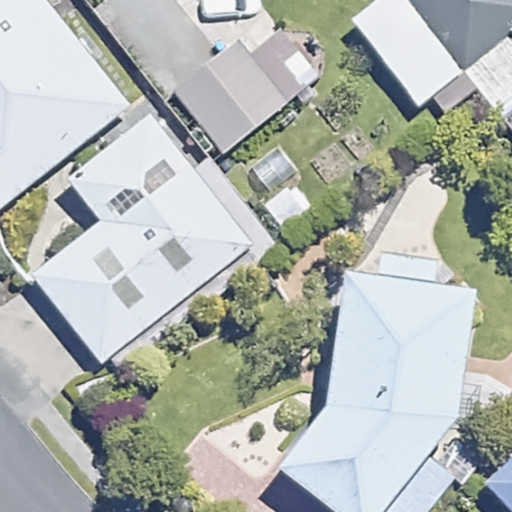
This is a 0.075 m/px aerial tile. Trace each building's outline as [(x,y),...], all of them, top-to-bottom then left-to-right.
[(0,0),(0,209),(129,106),(44,0),(0,0)] [(511,0),(379,0),(355,19),(421,104),(511,32),(511,0)] [(228,156),(320,77),(271,21),(180,99),(228,156)] [(195,171),(153,116),(70,179),(103,223),(36,274),(102,361),(183,299),(187,304),(269,242),(207,161),(195,171)] [(436,254),(383,245),(378,276),(353,272),(335,397),(282,467),(341,511),(379,511),(458,419),(478,291),(431,284),(436,254)] [(511,463),(489,486),(511,509),(511,463)]
